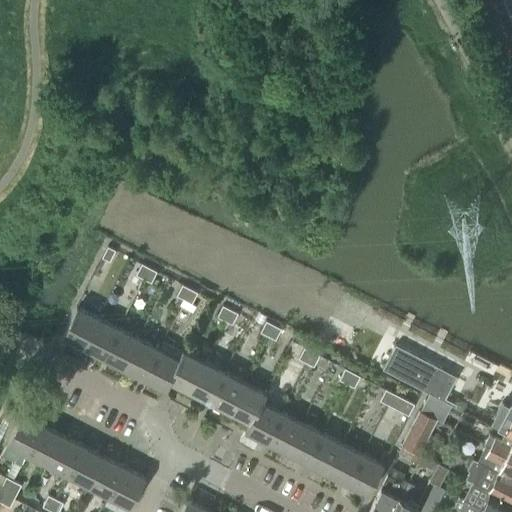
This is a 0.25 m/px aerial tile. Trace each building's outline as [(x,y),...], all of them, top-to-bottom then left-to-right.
[(107,245),(101,257),(108,261),(114,249),(107,245)] [(142,278),(148,266),(140,263),(134,274),(142,278)] [(155,270),(148,266),(142,278),(150,282),(155,270)] [(183,299),(188,287),(181,283),(175,295),(183,299)] [(196,291),(188,287),(183,299),(190,303),(196,291)] [(223,320),(229,308),(221,304),(215,316),(223,320)] [(81,345),(96,316),(76,306),(61,335),(81,345)] [(237,312),(229,308),(223,320),(231,324),(237,312)] [(102,356),(117,327),(96,316),(81,345),(102,356)] [(266,335),(272,324),(265,320),(259,331),(266,335)] [(280,328),(272,324),(266,335),(274,339),(280,328)] [(122,366),(137,337),(117,327),(102,356),(122,366)] [(142,377),(157,348),(137,337),(122,366),(142,377)] [(382,368),(427,392),(454,406),(467,382),(394,344),(382,368)] [(305,362),(311,350),(303,346),(297,358),(305,362)] [(163,387),(182,350),(181,349),(177,358),(157,348),(142,377),(163,387)] [(188,389),(203,360),(182,350),(163,387),(164,388),(168,380),(188,389)] [(318,354),(311,350),(305,362),(312,366),(318,354)] [(208,400),(223,371),(203,360),(188,389),(208,400)] [(345,383),(351,371),(343,367),(338,379),(345,383)] [(229,411),(244,381),(223,371),(208,400),(229,411)] [(359,375),(351,371),(345,383),(353,386),(359,375)] [(245,430),(264,392),(244,381),(229,411),(248,421),(244,429),(245,430)] [(393,407),(399,396),(384,388),(378,400),(393,407)] [(265,440),(280,411),(261,401),(265,392),(264,392),(245,430),(265,440)] [(413,403),(399,396),(393,407),(407,414),(413,403)] [(436,418),(419,410),(410,426),(427,435),(436,418)] [(286,451),(301,421),(280,411),(265,440),(286,451)] [(26,453),(41,424),(20,413),(5,442),(26,453)] [(504,431),(511,435),(511,414),(503,431),(504,431)] [(306,461),(321,432),(301,421),(286,451),(306,461)] [(47,463),(62,434),(41,424),(26,453),(47,463)] [(427,435),(410,426),(402,444),(418,453),(427,435)] [(511,457),(511,435),(504,431),(499,440),(487,434),(482,444),(485,445),(504,455),(504,454),(511,457)] [(326,472),(341,443),(321,432),(306,461),(326,472)] [(67,474),(82,445),(62,434),(47,463),(67,474)] [(347,482),(362,453),(341,443),(326,472),(347,482)] [(88,485),(103,455),(82,445),(67,474),(88,485)] [(397,454),(415,464),(420,454),(402,445),(397,454)] [(511,457),(504,454),(504,455),(485,445),(477,461),(511,479),(511,457)] [(382,464),(362,453),(347,482),(367,493),(382,464)] [(437,463),(420,454),(415,464),(432,473),(437,463)] [(108,495),(124,466),(103,455),(88,485),(108,495)] [(489,488),(511,500),(511,479),(477,461),(476,461),(472,459),(467,469),(469,470),(466,477),(489,488)] [(432,473),(428,480),(433,483),(434,483),(437,485),(446,468),(437,463),(432,473)] [(144,477),(124,466),(108,495),(129,506),(144,477)] [(389,511),(406,481),(402,478),(400,482),(386,475),(367,511),(389,511)] [(0,487),(7,491),(13,480),(5,476),(0,486),(0,487)] [(463,498),(490,511),(511,511),(511,500),(489,488),(466,477),(465,479),(471,482),(466,493),(463,498)] [(21,484),(13,480),(7,491),(15,495),(21,484)] [(416,486),(406,481),(389,511),(412,511),(416,505),(407,500),(413,489),(414,490),(416,486)] [(433,483),(424,501),(432,505),(442,487),(437,485),(434,483),(433,483)] [(9,506),(15,495),(7,491),(2,502),(9,506)] [(49,509),(55,498),(47,494),(42,505),(49,509)] [(490,511),(463,498),(463,500),(457,497),(453,505),(467,511),(490,511)] [(57,511),(63,502),(55,498),(49,509),(54,511),(57,511)] [(204,511),(206,509),(186,498),(178,511),(204,511)] [(430,511),(433,506),(432,505),(424,501),(419,511),(418,511),(430,511)]
